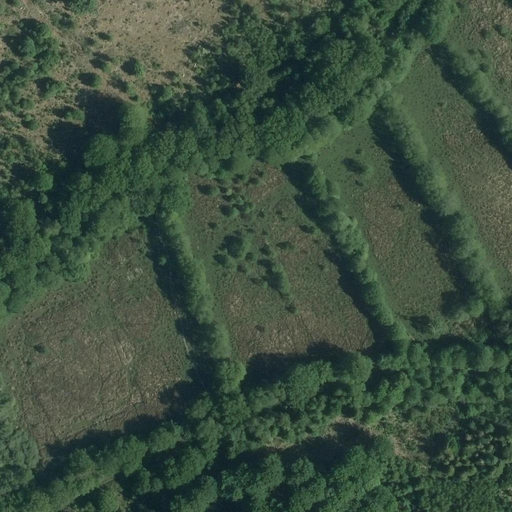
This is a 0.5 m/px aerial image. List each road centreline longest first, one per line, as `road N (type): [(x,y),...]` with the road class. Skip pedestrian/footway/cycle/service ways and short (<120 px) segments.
road 1 (track): [(211,430),(347,379),(511,362)]
road 2 (track): [(46,511),(159,451)]
